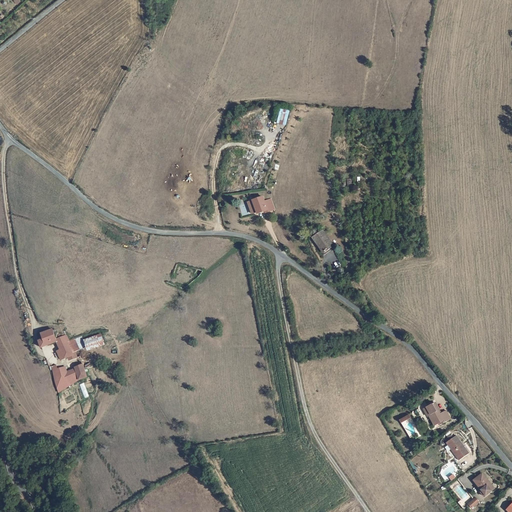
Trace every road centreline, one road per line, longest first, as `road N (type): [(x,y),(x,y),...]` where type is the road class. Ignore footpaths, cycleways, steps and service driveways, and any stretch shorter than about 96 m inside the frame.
road 1 (unclassified): [(0,127),(111,218),(154,233),(245,237),(270,247),(413,351),(511,466)]
road 2 (track): [(279,255),(309,424),(367,511)]
